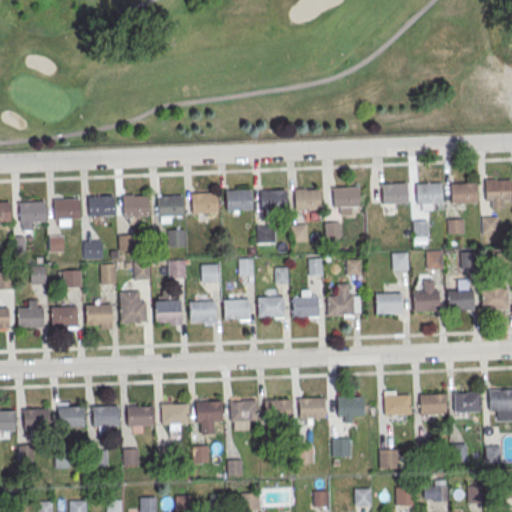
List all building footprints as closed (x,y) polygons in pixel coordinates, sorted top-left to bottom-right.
[(484,179),(509,178),(510,198),(485,199),(484,179)] [(381,183),(406,182),(407,202),(382,203),(381,183)] [(415,183),(440,182),(441,202),(416,203),(415,183)] [(450,183),(475,182),(476,202),(451,203),(450,183)] [(331,186),(356,185),(357,205),(332,206),(331,186)] [(259,189),(284,188),(285,208),(260,209),(259,189)] [(293,189),(318,188),(319,208),(294,209),(293,189)] [(225,190),(250,189),(250,209),(225,210),(225,190)] [(190,193),(215,192),(216,212),(191,213),(190,193)] [(87,195),(112,194),(113,214),(88,215),(87,195)] [(156,195),(181,194),(182,214),(157,215),(156,195)] [(122,196),(147,195),(147,215),(122,216),(122,196)] [(52,198),(77,197),(78,217),(53,218),(52,198)] [(18,201),(43,200),(44,220),(19,221),(18,201)] [(0,201),(9,201),(9,221),(0,221),(0,201)] [(480,216),(496,215),(497,233),(481,233),(480,216)] [(446,219),(462,218),(462,232),(446,233),(446,219)] [(411,220),(426,219),(427,236),(412,237),(411,220)] [(323,222),(338,221),(339,238),(324,239),(323,222)] [(290,224),(305,223),(306,239),(291,240),(290,224)] [(255,226),(272,225),(273,242),(256,242),(255,226)] [(166,229),(182,228),(183,245),(167,246),(166,229)] [(47,235),(62,234),(62,251),(48,252),(47,235)] [(117,235),(132,234),(133,251),(117,251),(117,235)] [(83,241),(100,240),(100,258),(83,258),(83,241)] [(425,250),(440,249),(441,267),(426,268),(425,250)] [(390,252),(405,251),(406,269),(391,270),(390,252)] [(472,267),(472,251),(459,251),(459,267),(472,267)] [(306,258),(321,257),(322,273),(307,274),(306,258)] [(359,274),(359,258),(346,258),(346,274),(359,274)] [(167,260),(183,259),(184,276),(168,277),(167,260)] [(132,261),(148,261),(148,277),(133,278),(132,261)] [(29,265),(44,264),(45,282),(29,283),(29,265)] [(215,281),(214,264),(198,264),(199,282),(215,281)] [(98,266),(114,265),(115,282),(99,283),(98,266)] [(272,267),(287,266),(288,282),(273,283),(272,267)] [(61,270),(79,269),(80,285),(62,286),(61,270)] [(0,271),(13,271),(14,287),(0,287),(0,271)] [(446,289),(471,288),(472,308),(447,309),(446,289)] [(481,289),(506,288),(507,308),(482,309),(481,289)] [(412,290),(437,289),(438,309),(413,310),(412,290)] [(118,291),(138,290),(138,301),(144,301),(145,321),(119,322),(118,291)] [(374,293),(399,292),(400,312),(375,313),(374,293)] [(326,295),(351,294),(352,314),(327,315),(326,295)] [(291,295),(316,295),(317,315),(292,316),(291,295)] [(256,297),(281,296),(281,316),(256,317),(256,297)] [(222,298),(247,297),(248,317),(223,318),(222,298)] [(187,300),(212,299),(213,319),(188,320),(187,300)] [(153,301),(178,300),(179,320),(154,321),(153,301)] [(84,304),(109,303),(110,327),(99,328),(99,324),(85,324),(84,304)] [(15,306),(40,305),(41,325),(16,326),(15,306)] [(49,306),(74,305),(75,325),(50,326),(49,306)] [(0,307),(7,307),(8,327),(0,327),(0,307)] [(487,390),(511,389),(511,409),(488,410),(487,390)] [(453,392),(478,391),(479,411),(454,412),(453,392)] [(383,394),(408,393),(409,413),(384,414),(383,394)] [(419,394),(444,393),(445,413),(420,414),(419,394)] [(335,395),(360,394),(361,414),(336,415),(335,395)] [(297,398),(322,397),(323,417),(298,418),(297,398)] [(264,399),(289,398),(289,418),(264,419),(264,399)] [(229,400),(254,399),(255,419),(230,420),(229,400)] [(194,401),(219,400),(219,420),(194,421),(194,401)] [(160,403),(185,402),(186,422),(161,423),(160,403)] [(91,405),(116,404),(117,424),(92,425),(91,405)] [(126,405),(151,404),(152,424),(127,425),(126,405)] [(56,407),(81,406),(82,426),(57,427),(56,407)] [(22,408),(47,407),(48,427),(23,428),(22,408)] [(0,409),(13,409),(14,429),(0,429),(0,409)] [(31,457),(31,444),(17,444),(17,457),(31,457)] [(121,448),(137,447),(138,464),(122,464),(121,448)] [(378,449),(396,448),(397,467),(378,467),(378,449)] [(53,450),(69,449),(69,466),(54,467),(53,450)] [(90,449),(106,449),(107,465),(91,466),(90,449)] [(225,459),(241,459),(242,475),(226,475),(225,459)] [(423,485),(439,484),(439,500),(424,501),(423,485)] [(394,486),(411,486),(412,503),(395,504),(394,486)] [(352,488),(368,487),(369,504),(353,504),(352,488)] [(311,490),(327,490),(327,506),(312,506),(311,490)] [(240,493),(256,492),(257,508),(241,509),(240,493)] [(173,495),(189,494),(190,510),(174,511),(173,495)] [(139,511),(138,496),(154,496),(155,511),(139,511)] [(104,511),(104,499),(120,498),(120,511),(104,511)] [(68,511),(68,500),(84,499),(84,511),(68,511)] [(36,511),(36,501),(52,500),(52,511),(36,511)]
